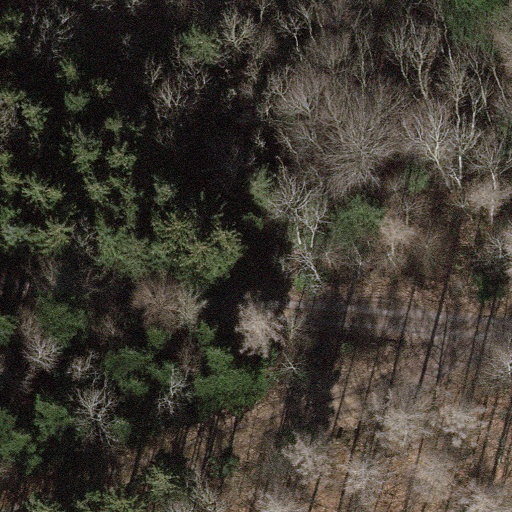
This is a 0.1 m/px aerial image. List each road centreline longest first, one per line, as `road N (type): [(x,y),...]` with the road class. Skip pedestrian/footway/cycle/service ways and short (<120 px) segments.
road 1 (track): [(511,350),(475,361),(262,301),(0,281)]
road 2 (track): [(27,511),(475,361),(511,361)]
